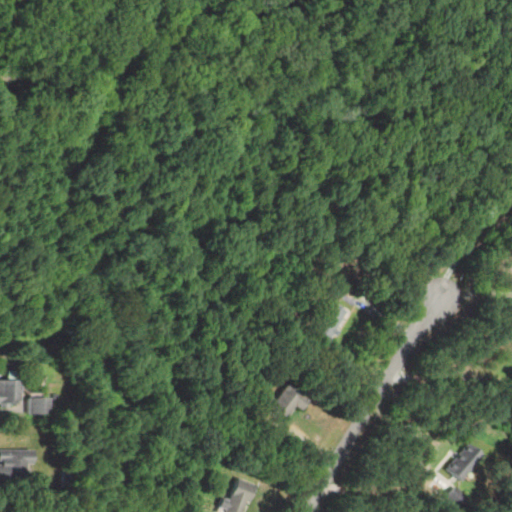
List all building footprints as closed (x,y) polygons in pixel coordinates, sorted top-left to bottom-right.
[(327,342),(346,311),(329,301),(310,332),(327,342)] [(0,379),(0,403),(18,404),(18,372),(7,372),(7,379),(0,379)] [(302,410),(309,399),(285,384),(270,407),(286,418),(294,405),(302,410)] [(27,413),(48,413),(48,397),(27,397),(27,413)] [(478,455),(464,442),(441,469),(455,481),(478,455)] [(0,479),(26,480),(26,464),(32,464),(32,449),(0,449),(0,479)] [(228,500),(220,497),(216,508),(223,511),(222,511),(243,511),(254,484),(236,478),(228,500)]
